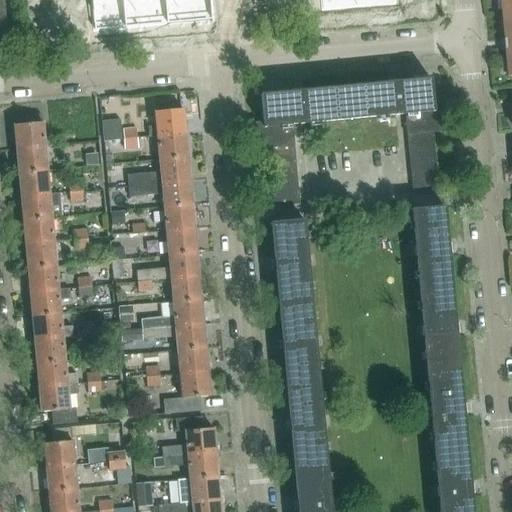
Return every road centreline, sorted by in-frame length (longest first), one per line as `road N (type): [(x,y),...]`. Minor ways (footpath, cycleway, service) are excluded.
road 1 (residential): [(510,511),(466,40)]
road 2 (residential): [(261,511),(219,62)]
road 3 (residential): [(219,62),(466,40)]
road 4 (residential): [(0,82),(219,62)]
